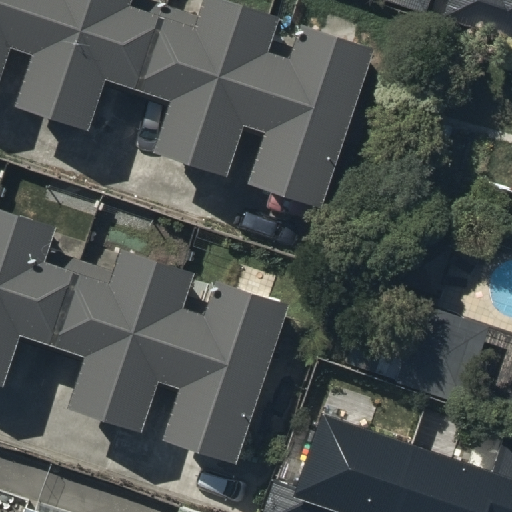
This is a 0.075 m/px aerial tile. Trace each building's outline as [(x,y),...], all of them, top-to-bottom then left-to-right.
[(0,0),(0,33),(2,27),(38,39),(21,90),(87,112),(104,61),(171,83),(152,140),(228,165),(247,108),(263,113),(243,171),(323,198),(376,36),(300,11),(290,41),(270,36),(281,5),(266,0),(198,0),(194,14),(146,0),(0,0)] [(511,0),(448,0),(444,15),(511,37),(511,0)] [(0,348),(11,314),(88,341),(69,398),(133,419),(152,363),(180,373),(160,431),(217,450),(271,288),(218,271),(206,307),(175,297),(187,261),(119,238),(107,273),(37,250),(48,216),(0,199),(0,348)] [(397,273),(433,285),(447,241),(411,229),(397,273)] [(482,322),(423,303),(403,366),(462,385),(482,322)] [(293,485),(275,479),(263,511),(348,511),(350,510),(355,511),(511,511),(511,424),(504,421),(489,466),(320,408),(293,485)]
